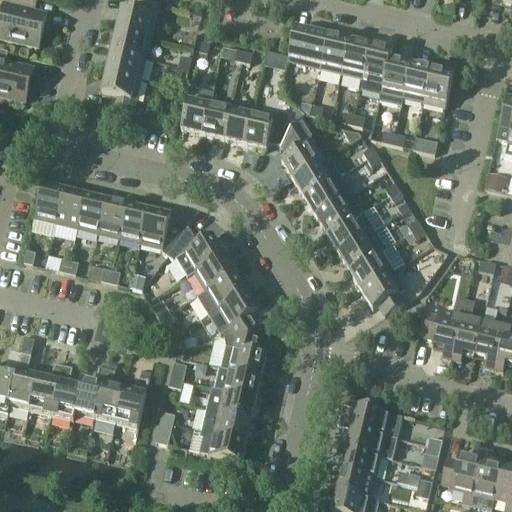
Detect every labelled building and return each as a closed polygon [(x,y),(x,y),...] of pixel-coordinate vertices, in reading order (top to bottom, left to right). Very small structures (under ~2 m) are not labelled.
[(0,41),(37,50),(44,19),(34,17),(37,3),(24,0),(0,0),(0,15),(4,17),(0,32),(0,41)] [(116,34),(151,42),(158,9),(135,4),(132,16),(121,13),(116,34)] [(289,62),(288,67),(321,74),(329,40),(296,32),(289,62)] [(151,42),(116,34),(111,56),(145,64),(151,42)] [(350,45),(329,40),(321,74),(342,79),(350,45)] [(363,84),(371,50),(350,45),(342,79),(363,84)] [(207,59),(210,48),(202,47),(199,58),(207,59)] [(362,93),(381,97),(383,89),(384,89),(389,64),(390,64),(392,55),(371,50),(363,84),(364,84),(362,93)] [(0,99),(24,105),(31,74),(5,67),(8,56),(0,53),(0,99)] [(242,68),(245,57),(237,55),(235,66),(242,68)] [(145,64),(111,56),(106,77),(141,85),(145,64)] [(245,57),(242,68),(250,69),(253,58),(245,57)] [(191,61),(182,59),(179,72),(188,74),(191,61)] [(402,111),(404,104),(403,104),(411,69),(390,64),(389,64),(384,89),(383,89),(381,97),(380,105),(402,111)] [(424,109),(432,74),(411,69),(403,104),(404,104),(424,109)] [(177,78),(187,81),(188,74),(179,72),(177,78)] [(445,113),(453,79),(432,74),(424,109),(445,113)] [(109,112),(133,118),(141,85),(106,77),(101,98),(112,101),(109,112)] [(191,91),(181,135),(202,140),(210,105),(212,96),(191,91)] [(511,101),(507,101),(496,144),(508,147),(505,158),(511,159),(511,101)] [(232,110),(210,105),(202,140),(224,145),(232,110)] [(245,150),(254,110),(233,105),(232,110),(224,145),(245,150)] [(311,120),(321,123),(324,111),(314,108),(311,120)] [(280,150),(294,130),(287,128),(289,118),(254,110),(245,150),(266,155),(268,147),(280,150)] [(352,131),(355,120),(344,117),(341,128),(352,131)] [(355,120),(352,131),(362,133),(365,122),(355,120)] [(293,184),(326,164),(307,133),(299,137),(295,130),(294,130),(280,150),(281,150),(288,161),(281,165),(293,184)] [(392,150),(394,139),(384,137),(381,147),(392,150)] [(394,139),(392,150),(402,152),(405,142),(394,139)] [(413,154),(434,160),(437,148),(416,143),(413,154)] [(367,164),(376,158),(372,152),(363,157),(367,164)] [(376,158),(367,164),(371,170),(380,165),(376,158)] [(326,164),(293,184),(304,203),(342,180),(331,162),(327,165),(326,164)] [(484,194),(502,198),(506,179),(489,175),(484,194)] [(316,221),(353,198),(342,180),(304,203),(316,221)] [(390,201),(399,196),(394,188),(385,194),(390,201)] [(56,229),(64,195),(43,190),(35,224),(56,229)] [(77,234),(85,200),(64,195),(56,229),(77,234)] [(399,196),(390,201),(394,207),(403,202),(399,196)] [(353,198),(316,221),(327,240),(365,217),(353,198)] [(98,239),(106,205),(85,200),(77,234),(98,239)] [(106,205),(98,239),(120,244),(128,210),(106,205)] [(410,214),(406,207),(397,212),(402,219),(410,214)] [(140,249),(148,215),(128,210),(120,244),(140,249)] [(168,260),(188,232),(188,231),(169,227),(171,220),(148,215),(140,249),(163,254),(162,256),(168,260)] [(339,259),(376,235),(365,217),(327,240),(339,259)] [(412,238),(422,232),(417,225),(408,230),(412,238)] [(188,281),(195,277),(224,259),(212,239),(198,248),(188,232),(168,260),(174,264),(177,263),(188,281)] [(422,232),(412,238),(416,244),(426,238),(422,232)] [(376,235),(339,259),(350,277),(384,256),(388,253),(376,235)] [(36,257),(27,255),(24,267),(33,270),(36,257)] [(362,296),(396,275),(384,256),(350,277),(362,296)] [(206,296),(236,278),(224,259),(195,277),(206,296)] [(67,277),(70,265),(49,260),(46,272),(67,277)] [(70,265),(67,277),(75,279),(78,267),(70,265)] [(499,287),(511,289),(511,286),(511,273),(503,270),(499,287)] [(110,287),(113,275),(104,273),(101,285),(110,287)] [(113,275),(110,287),(117,289),(120,277),(113,275)] [(385,320),(405,307),(400,298),(408,293),(396,275),(362,296),(373,313),(378,310),(385,320)] [(134,277),(130,292),(142,295),(146,280),(134,277)] [(210,319),(247,296),(236,278),(206,296),(207,296),(199,301),(210,319)] [(225,344),(259,338),(249,321),(259,315),(247,296),(210,319),(222,337),(223,336),(225,344)] [(452,365),(466,302),(458,300),(453,319),(440,316),(440,319),(428,316),(422,341),(433,344),(432,350),(445,353),(442,363),(452,365)] [(475,360),(483,327),(471,324),(476,305),(466,302),(452,365),(461,367),(463,357),(475,360)] [(152,311),(155,317),(160,324),(171,317),(163,305),(152,311)] [(171,317),(160,324),(165,331),(175,325),(171,317)] [(493,375),(506,320),(497,317),(494,329),(483,327),(475,360),(487,362),(484,373),(493,375)] [(511,321),(506,320),(493,375),(503,377),(505,367),(511,368),(511,321)] [(221,372),(227,373),(227,374),(261,382),(266,360),(255,357),(259,338),(225,344),(226,351),(221,372)] [(25,344),(22,358),(9,412),(10,412),(29,416),(38,382),(26,379),(34,346),(25,344)] [(0,419),(7,421),(10,412),(9,412),(22,358),(10,356),(4,380),(0,379),(0,419)] [(174,367),(172,375),(170,383),(183,386),(186,370),(174,367)] [(51,422),(63,370),(55,368),(51,385),(38,382),(29,416),(51,422)] [(63,370),(51,422),(73,427),(75,420),(74,419),(82,384),(81,384),(79,392),(68,389),(72,373),(63,370)] [(95,424),(107,372),(98,370),(94,387),(82,384),(74,419),(75,420),(95,424)] [(107,372),(95,424),(116,429),(124,394),(112,391),(116,375),(107,372)] [(227,374),(222,394),(222,395),(256,403),(261,382),(227,374)] [(124,394),(116,429),(138,435),(150,383),(140,381),(136,397),(124,394)] [(183,386),(170,383),(168,391),(181,394),(183,386)] [(211,391),(210,397),(206,413),(251,424),(256,403),(222,395),(222,394),(211,391)] [(403,421),(357,410),(352,432),(398,443),(403,421)] [(202,434),(246,445),(251,424),(206,413),(202,434)] [(161,424),(173,427),(175,420),(163,417),(161,424)] [(173,427),(161,424),(156,447),(168,450),(173,427)] [(393,463),(398,443),(352,432),(347,453),(381,461),(381,460),(393,463)] [(199,458),(241,467),(246,445),(202,434),(200,442),(203,443),(199,458)] [(428,450),(441,453),(443,445),(430,442),(428,450)] [(441,453),(428,450),(426,459),(439,462),(441,453)] [(381,461),(347,453),(342,474),(376,482),(381,461)] [(471,510),(484,455),(475,453),(472,463),(460,460),(459,466),(448,463),(441,488),(452,491),(452,493),(464,496),(462,508),(471,510)] [(484,455),(471,510),(479,511),(480,511),(483,501),(494,504),(502,471),(491,468),(494,458),(484,455)] [(511,511),(511,472),(502,471),(494,504),(506,507),(504,511),(511,511)] [(376,482),(342,474),(337,495),(372,503),(376,482)] [(433,486),(420,483),(418,492),(430,495),(433,486)] [(416,500),(428,503),(430,495),(418,492),(416,500)] [(369,511),(372,503),(337,495),(333,511),(369,511)]
